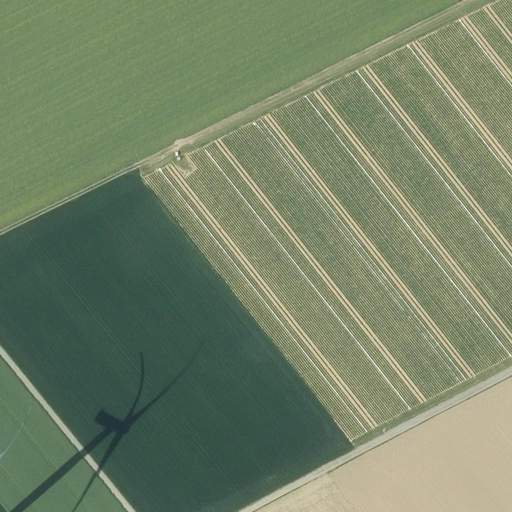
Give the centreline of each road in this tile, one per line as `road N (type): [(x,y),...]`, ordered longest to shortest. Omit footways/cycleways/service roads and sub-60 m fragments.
road 1 (track): [(0,242),(485,0)]
road 2 (track): [(511,372),(248,511)]
road 3 (track): [(130,511),(0,349)]
